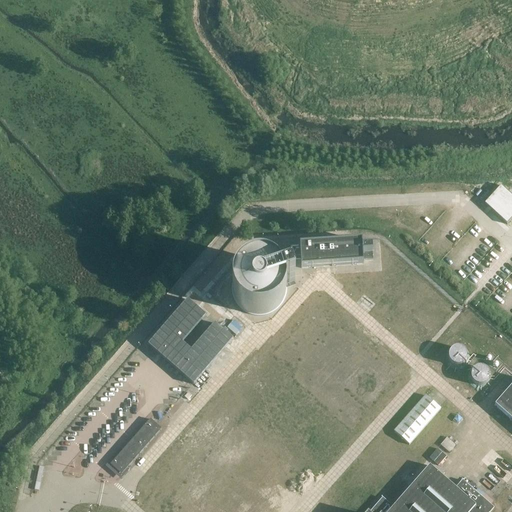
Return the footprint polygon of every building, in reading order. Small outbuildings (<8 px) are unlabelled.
[(301,243),(302,264),(364,259),(364,257),(374,256),(373,242),(363,243),(362,238),(301,243)] [(234,266),(237,312),(280,309),(278,283),(288,282),(288,274),(280,274),(280,263),(234,266)] [(187,301),(148,346),(175,369),(176,370),(193,385),(233,340),(214,324),(191,351),(182,343),(205,316),(187,301)] [(454,348),(453,349),(452,349),(451,350),(450,351),(449,352),(449,353),(448,354),(448,355),(448,356),(448,357),(448,358),(448,359),(448,360),(448,361),(449,362),(450,363),(451,364),(452,365),(453,366),(454,366),(456,366),(457,366),(458,366),(460,366),(461,366),(462,365),(463,364),(464,364),(464,363),(465,362),(465,361),(466,360),(466,359),(466,358),(466,357),(466,356),(466,355),(466,354),(465,353),(465,352),(463,350),(461,349),(460,348),(458,348),(457,348),(456,348),(454,348)] [(474,370),(473,371),(472,372),(471,373),(471,375),(471,376),(471,377),(471,379),(471,380),(471,381),(472,382),(473,383),(474,384),(475,385),(476,385),(477,386),(478,386),(479,386),(480,386),(481,386),(483,386),(484,385),(485,384),(486,383),(487,383),(488,382),(488,381),(489,379),(489,377),(489,376),(489,375),(489,374),(488,372),(487,371),(486,370),(485,369),(483,368),(482,368),(481,368),(479,368),(478,368),(477,368),(476,369),(475,369),(474,370)] [(511,386),(495,406),(511,421),(511,386)] [(425,396),(394,432),(409,446),(441,410),(425,396)] [(121,450),(106,467),(120,480),(130,470),(128,468),(161,430),(150,420),(123,451),(121,450)] [(430,457),(439,465),(447,456),(438,448),(430,457)] [(370,511),(490,511),(494,509),(462,481),(455,489),(429,466),(393,508),(383,499),(370,511)]
